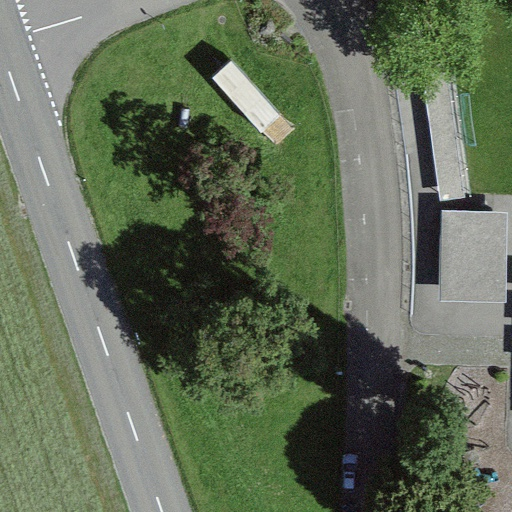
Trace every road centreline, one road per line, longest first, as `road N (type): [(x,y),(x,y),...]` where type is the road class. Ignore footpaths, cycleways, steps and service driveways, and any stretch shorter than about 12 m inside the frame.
road 1 (residential): [(369,511),(377,226),(366,124),(338,0)]
road 2 (tertiary): [(1,41),(155,511)]
road 3 (residential): [(1,41),(128,0)]
